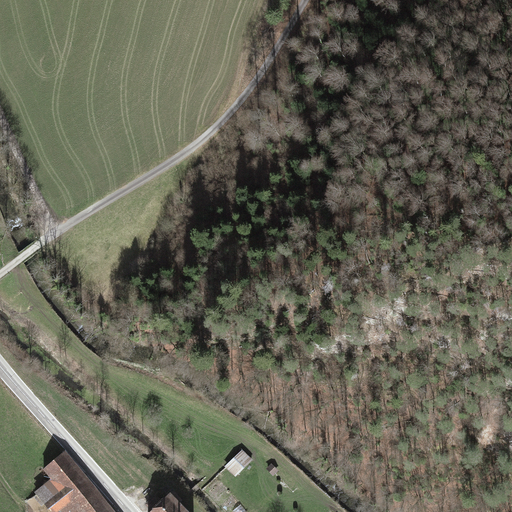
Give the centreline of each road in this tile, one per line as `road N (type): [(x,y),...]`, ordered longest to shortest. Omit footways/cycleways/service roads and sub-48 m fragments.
road 1 (secondary): [(0,366),(128,511)]
road 2 (track): [(52,234),(0,111)]
